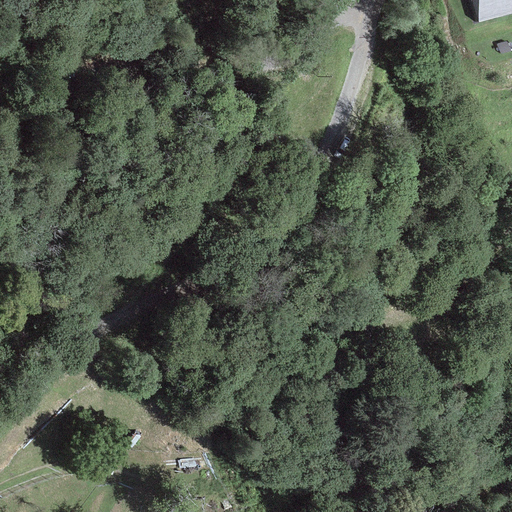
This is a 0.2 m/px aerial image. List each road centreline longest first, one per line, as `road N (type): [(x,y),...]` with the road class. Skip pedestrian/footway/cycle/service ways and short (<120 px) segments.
road 1 (unclassified): [(0,415),(89,341),(218,270),(274,223),(329,149),(374,0)]
road 2 (track): [(368,0),(270,55),(112,70),(0,98)]
